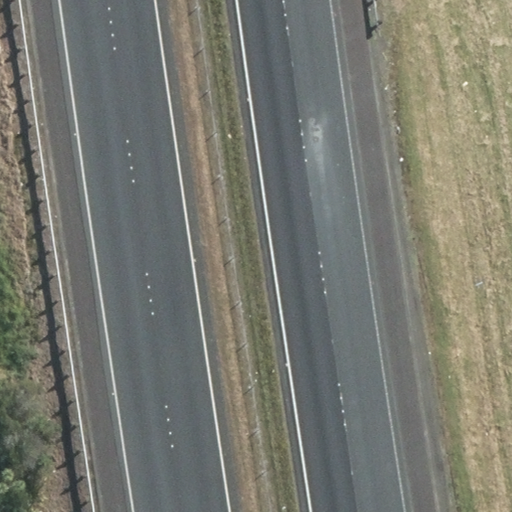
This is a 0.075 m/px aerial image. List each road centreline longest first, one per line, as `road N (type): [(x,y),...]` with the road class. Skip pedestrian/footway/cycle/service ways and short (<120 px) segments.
road 1 (motorway): [(279,0),(370,511)]
road 2 (motorway): [(191,511),(116,0)]
